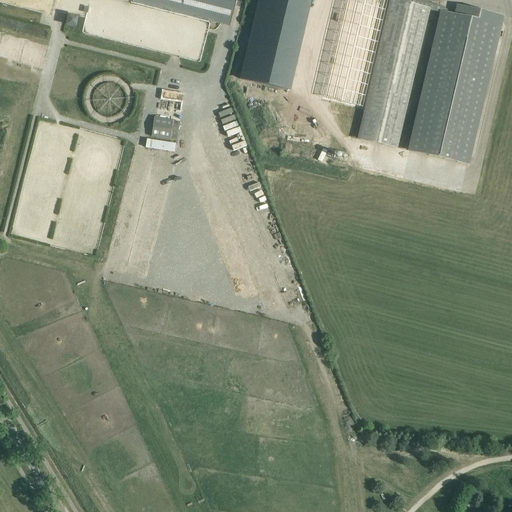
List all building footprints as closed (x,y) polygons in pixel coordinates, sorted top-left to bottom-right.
[(130,0),(130,1),(229,26),(235,0),(130,0)] [(340,0),(320,87),(361,97),(383,0),(340,0)] [(389,0),(389,1),(357,140),(397,149),(430,10),(439,13),(407,152),(467,165),(502,17),(458,7),(456,16),(442,13),(444,7),(426,3),(426,2),(417,0),(389,0)] [(72,27),(75,15),(63,12),(60,24),(72,27)] [(261,92),(262,71),(253,70),(252,92),(261,92)] [(195,90),(195,89),(194,86),(193,83),(192,80),(190,77),(187,75),(184,74),(181,73),(178,72),(174,73),(171,74),(168,75),(166,77),(163,80),(162,83),(161,87),(161,89),(161,92),(162,96),(163,99),(165,101),(168,104),(170,105),(173,106),(176,107),(180,106),(183,106),(187,104),(189,102),(191,100),(193,97),(194,93),(195,90)] [(123,139),(37,118),(8,235),(94,256),(123,139)] [(151,136),(177,140),(179,122),(154,118),(151,136)] [(146,148),(175,152),(176,144),(147,140),(146,148)]
